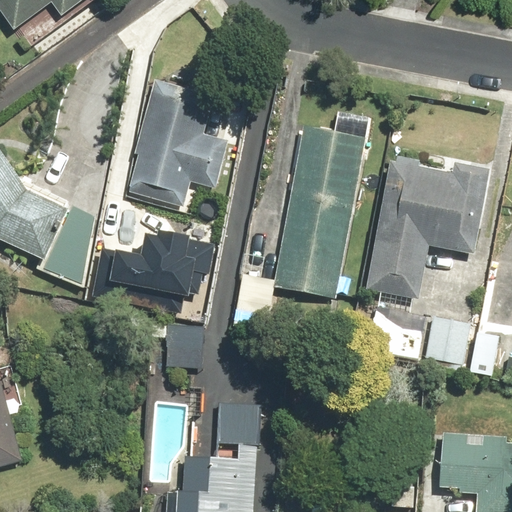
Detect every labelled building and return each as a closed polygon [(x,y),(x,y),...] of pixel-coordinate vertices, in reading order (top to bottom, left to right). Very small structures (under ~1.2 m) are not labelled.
[(67,18),(94,0),(0,0),(0,4),(19,32),(58,5),(67,18)] [(139,152),(130,187),(184,202),(191,175),(219,183),(243,95),(158,72),(136,151),(139,152)] [(306,124),(274,281),(336,293),(367,136),(306,124)] [(35,193),(0,146),(0,241),(58,262),(77,209),(35,193)] [(391,161),(368,287),(426,297),(435,248),(473,255),(490,167),(458,161),(456,173),(391,161)] [(104,244),(95,292),(175,307),(179,287),(209,293),(219,241),(162,231),(161,236),(149,233),(146,252),(104,244)] [(278,282),(246,278),(239,329),(271,333),(278,282)] [(478,323),(434,315),(426,360),(470,368),(478,323)] [(210,327),(172,326),(171,369),(209,370),(210,327)] [(506,335),(482,332),(476,375),(500,378),(506,335)] [(0,471),(28,464),(5,383),(2,371),(0,371),(0,471)] [(195,422),(193,457),(186,457),(182,511),(257,511),(260,465),(263,405),(221,402),(219,423),(195,422)] [(511,511),(511,433),(445,430),(443,489),(478,490),(476,511),(511,511)]
